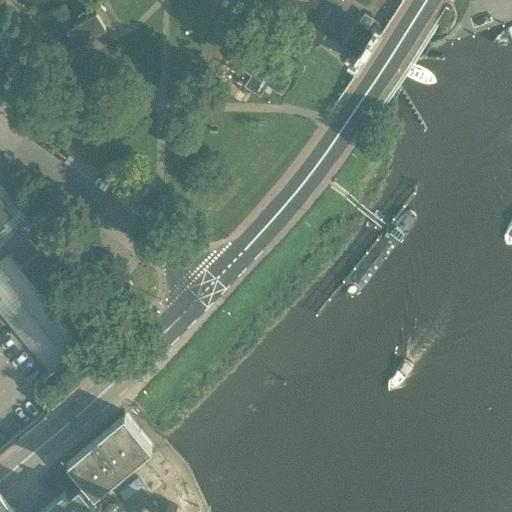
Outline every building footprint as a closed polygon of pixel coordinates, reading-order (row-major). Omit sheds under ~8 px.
[(95,13),(66,30),(75,45),(104,28),(95,13)] [(359,21),(367,26),(372,18),(364,13),(359,21)] [(261,61),(246,51),(240,62),(254,71),(247,82),(259,90),(266,79),(281,89),(288,78),(273,68),(280,57),(268,50),(261,61)] [(0,190),(0,220),(10,213),(15,209),(0,190)] [(81,296),(60,314),(79,338),(86,332),(91,332),(93,331),(92,321),(97,316),(81,296)] [(152,443),(125,411),(68,459),(95,491),(152,443)] [(123,511),(127,509),(110,489),(93,503),(78,485),(45,511),(149,511),(144,506),(137,511),(123,511)] [(0,506),(4,511),(20,511),(16,507),(15,506),(7,496),(0,486),(0,506)]
